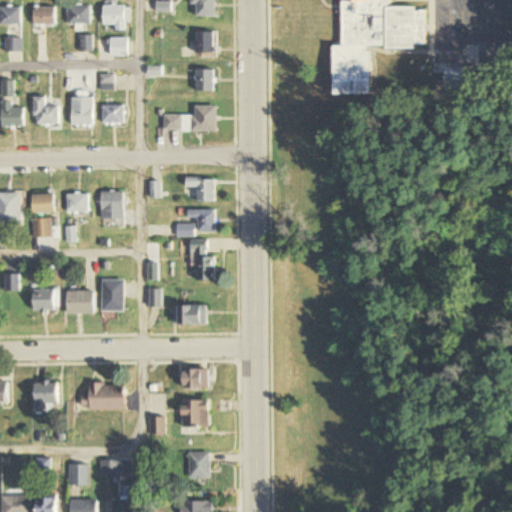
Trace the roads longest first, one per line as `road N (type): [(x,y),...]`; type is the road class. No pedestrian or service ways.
road 1 (residential): [(256,511),(249,0)]
road 2 (residential): [(0,349),(254,347)]
road 3 (residential): [(0,159),(249,150)]
